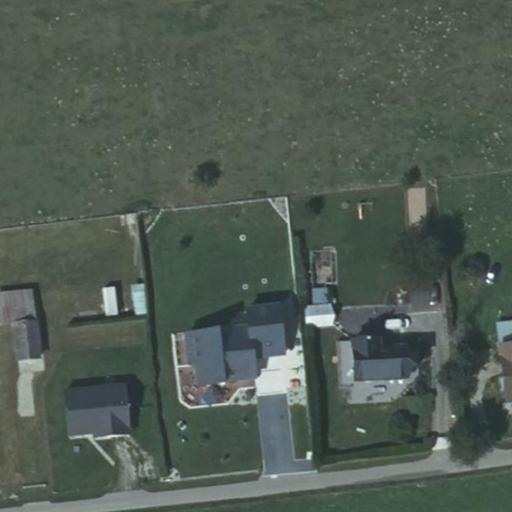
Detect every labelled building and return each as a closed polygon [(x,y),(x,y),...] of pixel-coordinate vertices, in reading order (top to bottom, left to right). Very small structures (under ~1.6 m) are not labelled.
[(254,313),(277,312),(273,267),(248,270),(254,313)] [(145,285),(102,290),(106,321),(149,316),(145,285)] [(15,328),(33,327),(33,294),(13,294),(15,328)] [(309,329),(334,325),(331,304),(306,308),(309,329)] [(351,319),(352,335),(377,334),(377,318),(351,319)] [(377,334),(352,335),(354,364),(404,361),(403,333),(377,334)] [(135,435),(128,384),(64,393),(71,444),(135,435)]
